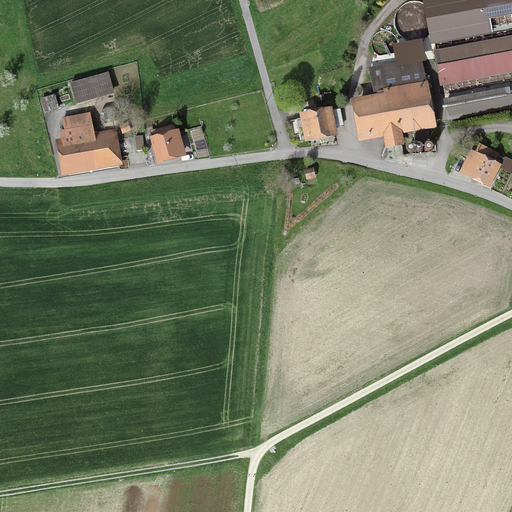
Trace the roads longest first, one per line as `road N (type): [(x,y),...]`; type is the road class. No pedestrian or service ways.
road 1 (track): [(244,511),(254,448),(511,313)]
road 2 (track): [(0,489),(254,448)]
road 3 (unclassified): [(287,152),(426,175),(511,206)]
road 4 (unclassified): [(81,183),(287,152)]
road 5 (unclassified): [(287,152),(242,0)]
